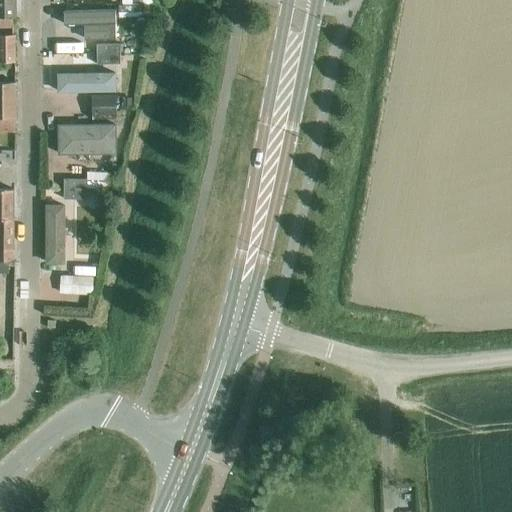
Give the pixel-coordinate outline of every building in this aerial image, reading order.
[(0,0),(0,16),(13,17),(16,16),(15,0),(0,0)] [(123,5),(119,5),(119,18),(144,18),(144,5),(123,5)] [(66,18),(66,31),(118,31),(118,17),(66,18)] [(0,35),(0,61),(16,62),(15,35),(0,35)] [(121,63),(121,44),(98,44),(98,64),(121,63)] [(116,72),(58,72),(57,92),(116,92),(116,72)] [(0,116),(15,118),(16,118),(16,82),(0,81),(0,116)] [(117,94),(92,95),(92,119),(117,119),(117,94)] [(0,116),(0,131),(15,132),(15,118),(0,116)] [(118,125),(58,125),(59,153),(118,153),(118,125)] [(88,173),(88,180),(65,179),(65,199),(88,199),(88,189),(117,190),(117,174),(88,173)] [(0,219),(14,219),(14,189),(0,188),(0,219)] [(55,211),(55,253),(76,252),(75,210),(55,211)] [(0,261),(13,261),(13,250),(14,250),(14,219),(0,219),(0,261)] [(94,277),(61,276),(61,293),(93,295),(94,277)] [(13,302),(3,302),(3,336),(12,336),(13,302)]
